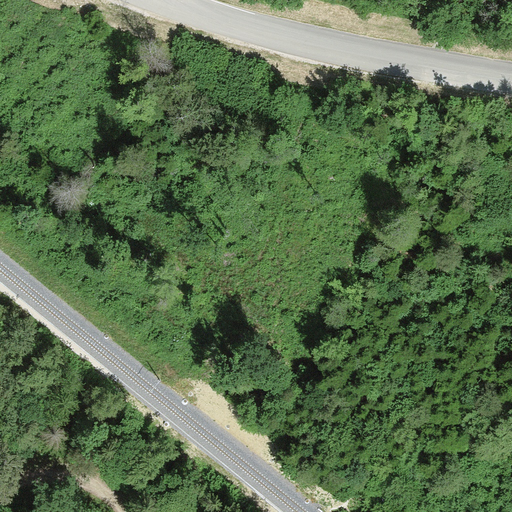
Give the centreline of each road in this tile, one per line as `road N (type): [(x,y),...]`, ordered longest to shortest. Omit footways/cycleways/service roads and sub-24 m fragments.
road 1 (tertiary): [(164,0),(267,35),(511,77)]
road 2 (track): [(0,492),(51,476),(100,485),(125,511)]
